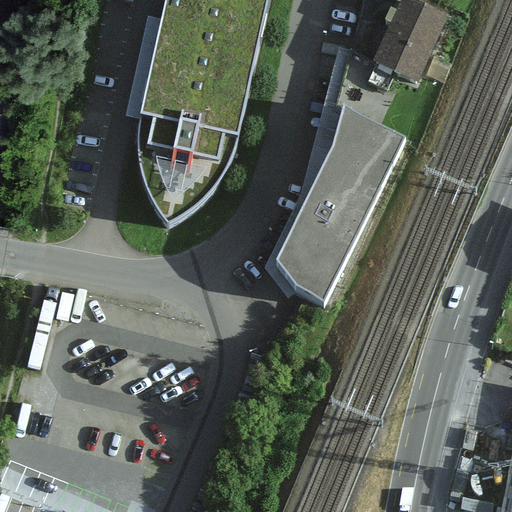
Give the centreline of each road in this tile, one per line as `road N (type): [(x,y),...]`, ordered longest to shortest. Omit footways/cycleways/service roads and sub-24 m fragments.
road 1 (primary): [(408,511),(447,351),(511,182)]
road 2 (residential): [(180,281),(226,254),(263,215),(290,140),(317,0)]
road 3 (residential): [(150,0),(96,268)]
road 4 (residential): [(172,511),(231,384),(226,322),(180,281)]
